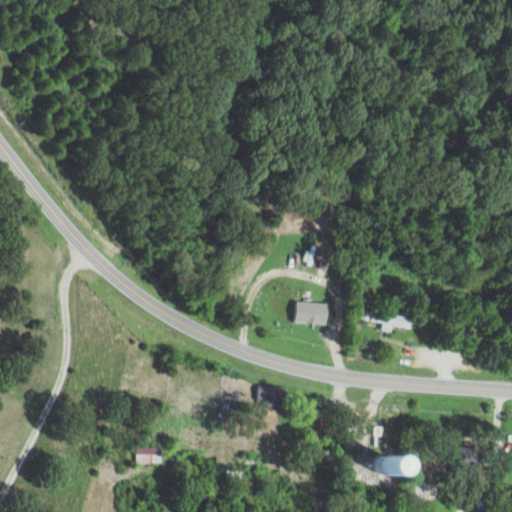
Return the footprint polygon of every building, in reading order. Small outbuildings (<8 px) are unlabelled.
[(326,303),(295,302),(294,323),(326,324),(326,303)] [(364,321),(381,322),(380,331),(390,331),(390,326),(409,328),(410,316),(365,312),(364,321)] [(276,386),(256,386),(257,408),(284,407),(284,398),(276,398),(276,386)] [(161,463),(161,447),(133,446),(132,462),(161,463)] [(454,473),(478,473),(479,448),(455,447),(454,473)] [(373,458),(372,477),(427,477),(428,459),(373,458)]
